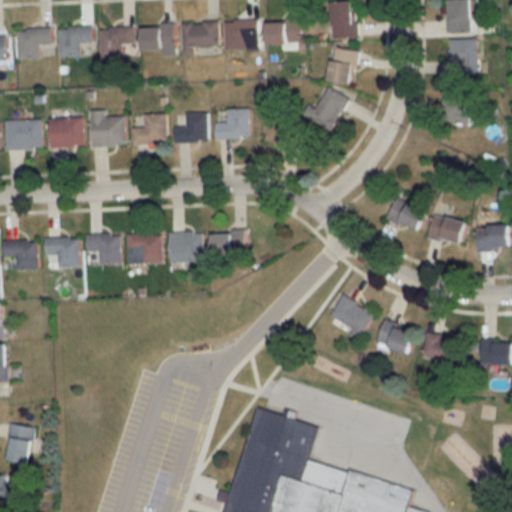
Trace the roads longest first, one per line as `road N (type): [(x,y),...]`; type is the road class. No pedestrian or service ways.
road 1 (residential): [(0,196),(259,191),(316,210),(401,277),(459,293),(511,294)]
road 2 (residential): [(316,210),(359,168),(396,103),(397,0)]
